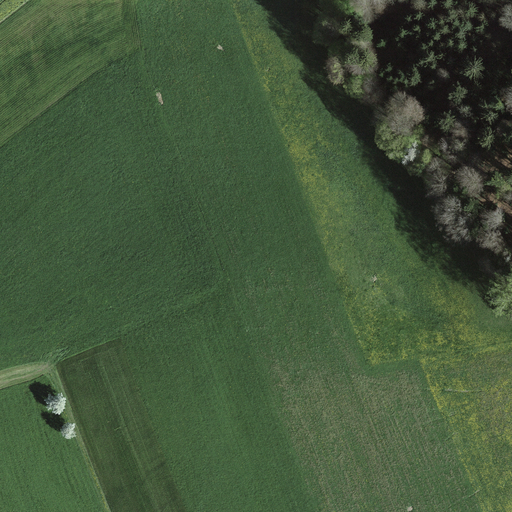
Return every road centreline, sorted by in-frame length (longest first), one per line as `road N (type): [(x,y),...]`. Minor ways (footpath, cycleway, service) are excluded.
road 1 (track): [(318,0),(321,44),(372,124),(511,293)]
road 2 (track): [(53,368),(108,511)]
